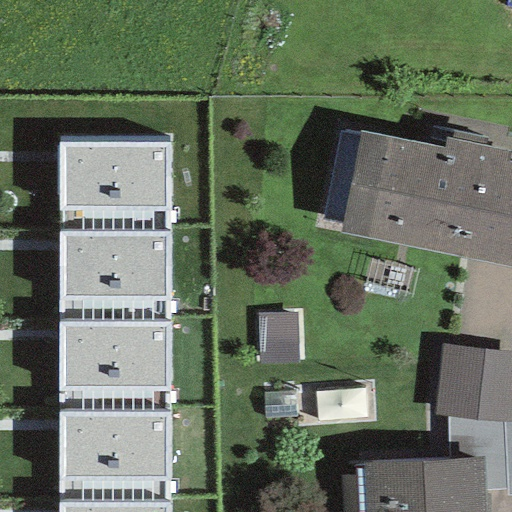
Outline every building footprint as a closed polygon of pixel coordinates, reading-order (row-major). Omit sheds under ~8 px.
[(451,139),(486,147),(487,138),(452,131),(451,139)] [(339,225),(358,136),(340,132),(321,222),(339,225)] [(442,149),(359,132),(358,136),(339,225),(338,231),(511,267),(511,163),(507,162),(510,152),(486,147),(451,139),(445,138),(442,149)] [(168,143),(58,143),(58,233),(168,234),(168,143)] [(168,234),(58,233),(58,323),(167,324),(168,234)] [(167,324),(58,323),(57,413),(167,414),(167,324)] [(511,352),(441,345),(433,415),(447,417),(511,423),(511,352)] [(167,414),(57,413),(57,505),(167,505),(167,414)] [(511,423),(447,417),(448,459),(482,458),(484,492),(506,490),(506,497),(511,496),(511,423)] [(448,459),(352,464),(353,475),(339,476),(340,511),(484,511),(484,492),(482,458),(448,459)]
